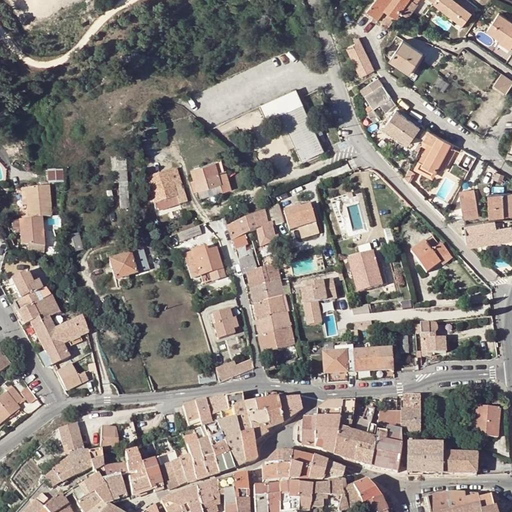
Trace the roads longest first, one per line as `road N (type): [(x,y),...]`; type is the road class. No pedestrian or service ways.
road 1 (residential): [(511,300),(355,135),(312,0)]
road 2 (residential): [(58,406),(266,384)]
road 3 (residential): [(372,37),(394,86),(511,171)]
road 4 (residential): [(319,393),(511,371)]
road 5 (residential): [(218,221),(266,384)]
road 6 (residential): [(282,441),(402,489)]
